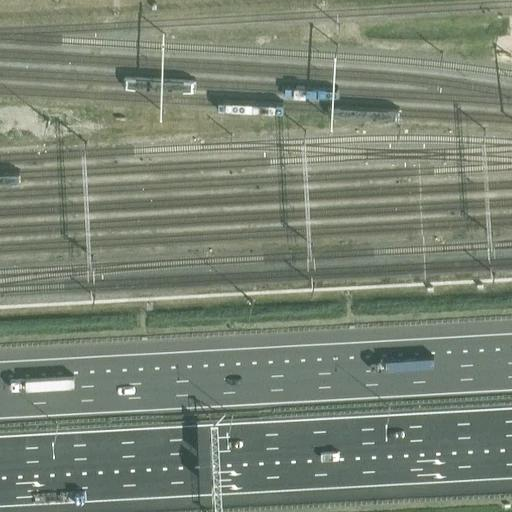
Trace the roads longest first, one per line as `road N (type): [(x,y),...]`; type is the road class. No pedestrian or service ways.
road 1 (motorway): [(511,372),(0,401)]
road 2 (motorway): [(0,457),(511,429)]
